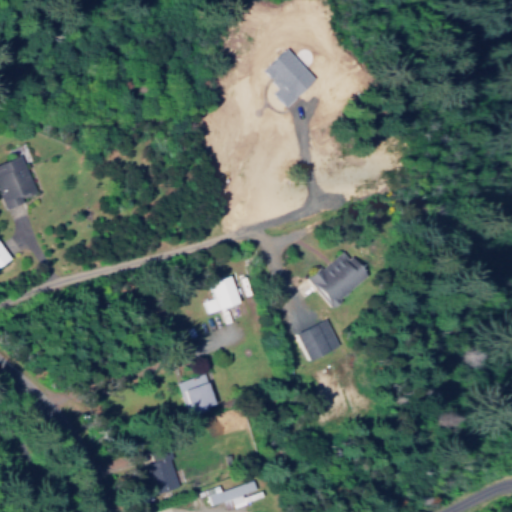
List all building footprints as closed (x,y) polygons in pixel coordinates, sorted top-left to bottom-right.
[(0,158),(17,151),(33,187),(19,193),(21,197),(5,204),(0,192),(0,158)] [(339,246),(346,254),(349,251),(364,269),(336,294),(338,296),(329,303),(304,274),(317,262),(319,264),(339,246)] [(226,270),(236,297),(204,308),(200,296),(211,292),(205,277),(226,270)] [(292,329),(321,315),(334,340),(305,355),(292,329)] [(201,367),(212,399),(204,402),(205,404),(190,410),(189,407),(184,409),(173,377),(201,367)] [(111,472),(113,471),(111,465),(120,463),(115,449),(133,443),(138,459),(136,460),(144,485),(118,493),(111,472)] [(147,493),(172,484),(159,445),(142,450),(146,460),(137,463),(147,493)] [(205,490),(211,488),(210,483),(216,481),(218,485),(248,474),(252,484),(238,489),(241,499),(230,503),(226,493),(209,500),(205,490)]
